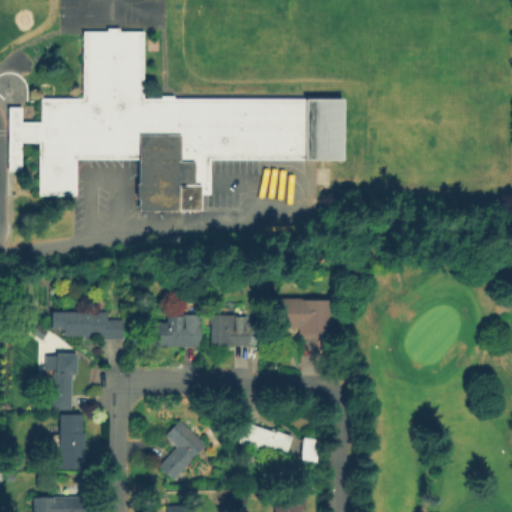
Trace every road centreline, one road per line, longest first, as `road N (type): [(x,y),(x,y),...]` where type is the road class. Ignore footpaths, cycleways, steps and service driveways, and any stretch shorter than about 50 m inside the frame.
road 1 (residential): [(329,390),(127,384)]
road 2 (residential): [(127,384),(114,391),(111,511)]
road 3 (residential): [(329,390),(333,511)]
